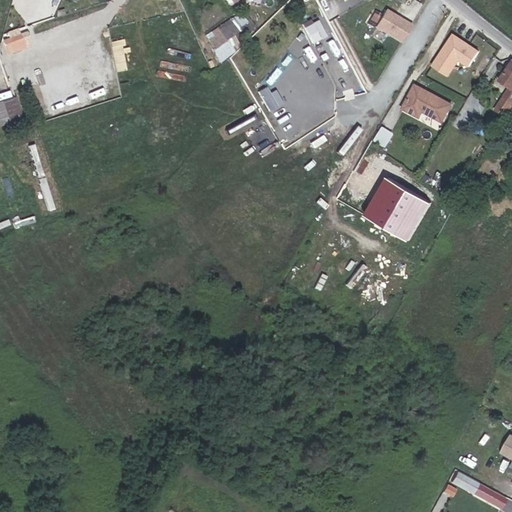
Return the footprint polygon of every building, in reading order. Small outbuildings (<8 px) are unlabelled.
[(375,27),(402,43),(412,26),(386,10),(375,27)] [(218,27),(227,40),(240,30),(231,16),(218,27)] [(303,26),(311,43),(326,35),(318,18),(303,26)] [(236,51),(227,40),(218,27),(206,36),(222,66),(228,63),(226,59),(236,51)] [(451,32),(431,65),(446,74),(457,57),(467,64),(477,48),(451,32)] [(108,38),(116,71),(128,68),(120,35),(108,38)] [(289,51),(279,63),(290,72),(300,60),(289,51)] [(511,102),(511,63),(501,80),(508,85),(497,101),(508,109),(511,102)] [(424,112),(443,122),(453,106),(417,87),(405,109),(421,118),(424,112)] [(382,130),(375,143),(385,148),(392,135),(382,130)] [(407,240),(427,200),(381,177),(361,216),(407,240)] [(313,278),(327,250),(319,247),(306,275),(313,278)] [(511,459),(511,435),(511,434),(501,453),(511,459)] [(500,510),(505,501),(452,472),(447,481),(500,510)] [(444,494),(452,498),(456,490),(447,486),(444,494)]
